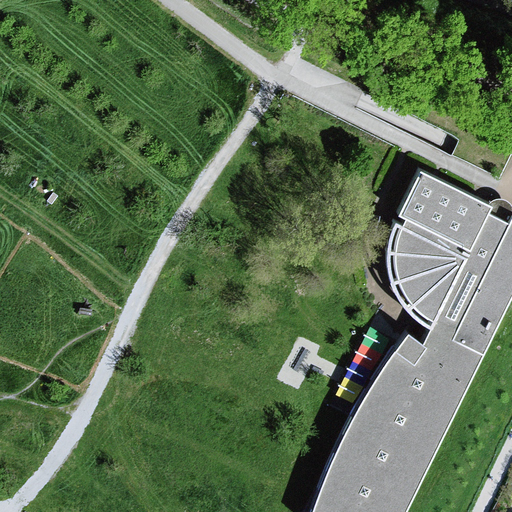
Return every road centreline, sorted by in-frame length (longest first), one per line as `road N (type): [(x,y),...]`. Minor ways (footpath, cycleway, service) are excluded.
road 1 (residential): [(172,0),(278,79),(147,276),(66,445),(11,511)]
road 2 (residential): [(254,0),(300,26),(511,91)]
